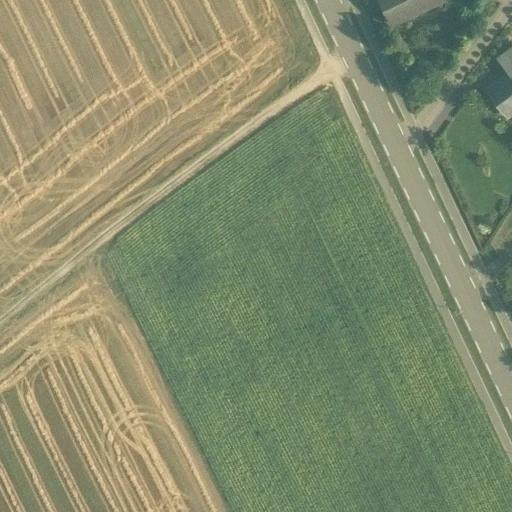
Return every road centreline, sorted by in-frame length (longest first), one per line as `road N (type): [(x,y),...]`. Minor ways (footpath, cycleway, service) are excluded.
road 1 (track): [(354,54),(0,326)]
road 2 (secondary): [(511,393),(329,0)]
